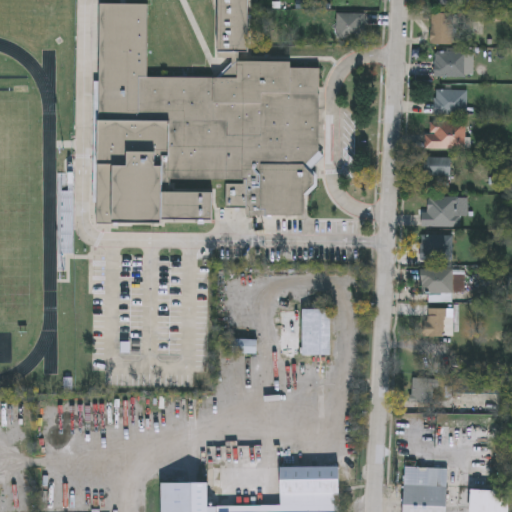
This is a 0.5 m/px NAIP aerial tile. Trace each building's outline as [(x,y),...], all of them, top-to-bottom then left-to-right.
[(97,225),(101,5),(149,5),(148,78),(229,79),(229,60),(217,59),(218,0),(251,0),(250,54),(241,54),(241,62),(293,63),(293,70),(319,70),(317,192),(304,192),(303,218),(247,217),(247,209),(226,208),(227,183),(215,183),(214,227),(97,225)] [(452,44),(432,44),(432,12),(452,12),(452,44)] [(364,13),(364,38),(335,38),(335,13),(364,13)] [(435,77),(435,52),(473,52),(473,77),(435,77)] [(467,116),(435,116),(435,90),(467,90),(467,116)] [(427,149),(427,122),(465,122),(465,149),(427,149)] [(424,176),(424,158),(451,158),(451,176),(424,176)] [(422,227),(422,212),(427,212),(427,197),(461,197),(461,227),(422,227)] [(421,260),(421,235),(452,235),(452,260),(421,260)] [(452,293),(421,293),(421,269),(452,269),(452,293)] [(330,354),(302,354),(302,308),(330,308),(330,354)] [(426,339),(426,308),(444,308),(444,339),(426,339)] [(432,401),(412,401),(412,378),(433,379),(432,401)] [(162,511),(162,482),(209,482),(210,505),(280,505),(280,466),(340,466),(340,511),(162,511)] [(446,511),(403,511),(405,467),(448,468),(446,511)]
